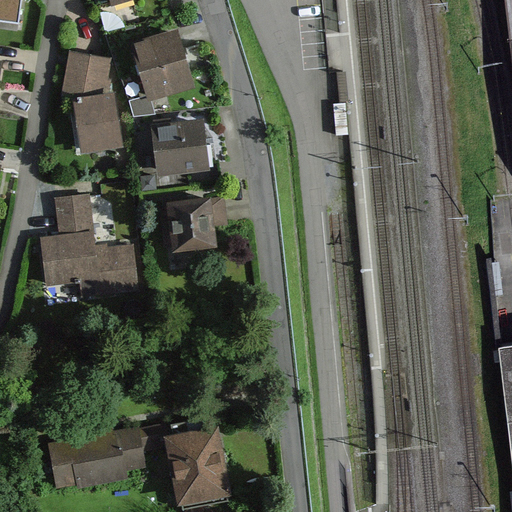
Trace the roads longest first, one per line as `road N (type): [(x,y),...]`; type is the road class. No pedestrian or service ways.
road 1 (residential): [(299,511),(257,150),(213,0)]
road 2 (residential): [(0,300),(54,0)]
